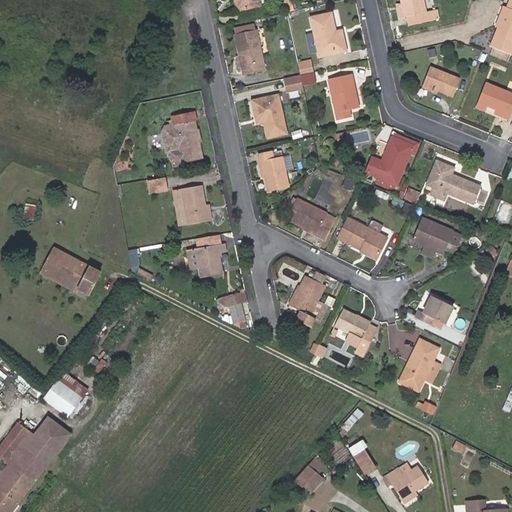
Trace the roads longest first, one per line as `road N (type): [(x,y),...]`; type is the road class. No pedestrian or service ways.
road 1 (residential): [(198,0),(248,234)]
road 2 (residential): [(371,0),(392,110),(495,153)]
road 3 (residential): [(248,234),(405,297)]
road 4 (unknown): [(381,52),(468,34),(499,5)]
